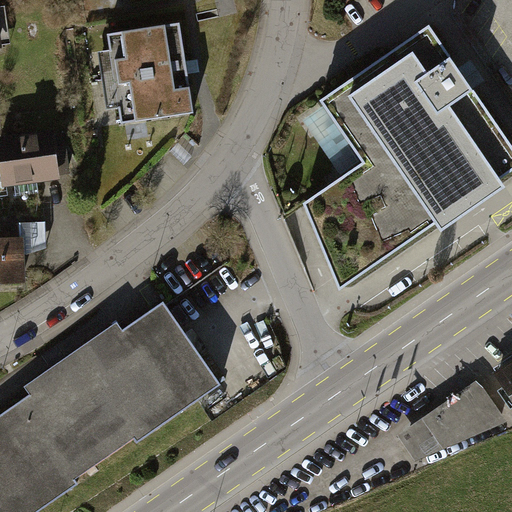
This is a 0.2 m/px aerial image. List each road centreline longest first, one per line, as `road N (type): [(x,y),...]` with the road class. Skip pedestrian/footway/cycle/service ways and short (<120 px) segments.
road 1 (residential): [(239,151),(150,238),(0,339)]
road 2 (residential): [(339,393),(239,151)]
road 3 (primary): [(339,393),(511,271)]
road 4 (primary): [(166,511),(339,393)]
road 5 (residential): [(270,90),(339,57),(422,0)]
